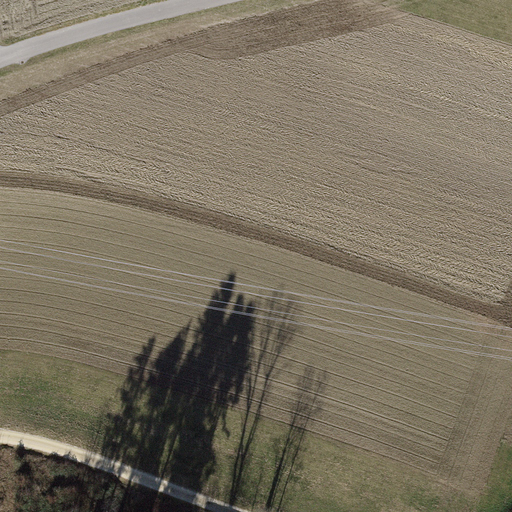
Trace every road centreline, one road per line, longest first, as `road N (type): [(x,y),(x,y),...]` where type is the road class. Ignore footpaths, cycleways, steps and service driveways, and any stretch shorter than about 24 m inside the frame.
road 1 (track): [(235,511),(0,431)]
road 2 (track): [(0,58),(216,0)]
